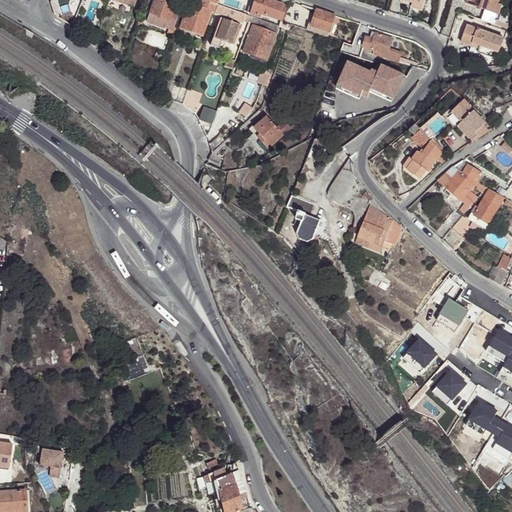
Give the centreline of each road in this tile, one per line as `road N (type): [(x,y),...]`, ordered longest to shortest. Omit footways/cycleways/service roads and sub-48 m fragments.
road 1 (residential): [(313,0),(419,33),(435,46),(440,68),(423,104),(359,151),(360,169),(396,212)]
road 2 (unknown): [(365,147),(345,150),(325,189),(359,311),(468,386)]
road 3 (residential): [(167,236),(181,222),(187,196),(182,140),(28,12)]
road 4 (secondary): [(189,293),(320,511)]
road 5 (residential): [(172,301),(250,456),(256,493),(272,511)]
road 6 (secondary): [(167,236),(136,200),(59,147)]
road 7 (residential): [(396,212),(498,295)]
road 8 (residential): [(396,212),(497,132)]
road 9 (residential): [(108,207),(108,238),(128,270),(151,294),(172,301)]
